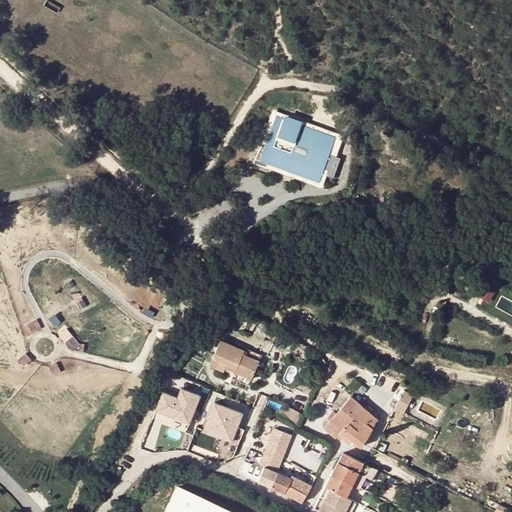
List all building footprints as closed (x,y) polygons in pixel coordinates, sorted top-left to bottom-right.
[(257,139),(259,140),(269,113),(280,117),(281,114),(295,119),(294,122),(329,134),(330,130),(296,118),(282,113),(271,109),(266,107),(265,112),(255,139),(251,151),(257,139)] [(251,151),(247,160),(260,164),(261,161),(313,180),(318,166),(322,168),(319,173),(327,175),(334,155),(323,151),(329,134),(294,122),(295,119),(281,114),(280,117),(269,113),(259,140),(257,139),(251,151)] [(260,164),(247,160),(259,165),(311,183),(315,185),(317,181),(319,173),(322,168),(318,166),(313,180),(261,161),(260,164)] [(234,371),(251,378),(261,355),(245,348),(244,350),(220,340),(212,357),(227,363),(236,367),(234,371)] [(225,368),(234,371),(236,367),(227,363),(225,368)] [(416,392),(404,386),(396,403),(392,401),(389,408),(409,417),(411,412),(413,414),(419,402),(412,399),(416,392)] [(177,397),(162,391),(155,410),(189,423),(199,394),(180,387),(177,397)] [(346,440),(354,424),(358,416),(375,423),(378,416),(370,409),(369,410),(351,395),(325,427),(336,437),(339,433),(346,440)] [(241,413),(213,402),(202,430),(216,436),(218,430),(232,435),(241,413)] [(288,407),(284,417),(297,423),(302,412),(288,407)] [(358,416),(354,424),(370,431),(375,423),(358,416)] [(369,434),(370,431),(354,424),(346,440),(350,443),(353,440),(361,446),(363,443),(369,434)] [(258,481),(271,486),(277,471),(282,458),(292,434),(275,427),(260,464),(265,466),(258,481)] [(230,441),(232,435),(218,430),(216,436),(230,441)] [(364,461),(344,452),(333,473),(353,482),(364,461)] [(303,501),(312,484),(293,475),(292,478),(277,471),(271,486),(303,501)] [(346,496),(353,482),(333,473),(327,486),(331,488),(346,496)] [(377,491),(383,494),(388,484),(382,481),(377,491)] [(242,511),(176,482),(161,511),(242,511)] [(394,487),(388,484),(383,494),(390,497),(394,487)] [(346,496),(331,488),(320,510),(324,511),(345,511),(346,510),(352,498),(346,496)] [(355,500),(352,498),(346,510),(350,511),(355,500)]
